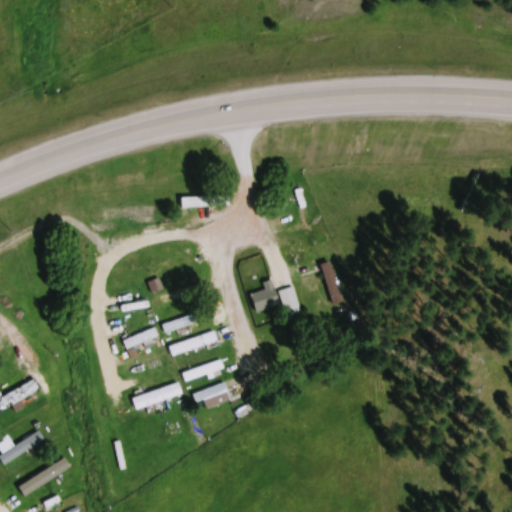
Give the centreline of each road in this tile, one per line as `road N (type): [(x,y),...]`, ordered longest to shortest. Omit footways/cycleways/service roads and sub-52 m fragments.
road 1 (primary): [(511,98),(392,95),(230,109),(104,139),(0,180)]
road 2 (residential): [(106,413),(94,283),(120,250),(237,225),(246,180),(230,109)]
road 3 (residential): [(271,370),(232,298),(216,234)]
